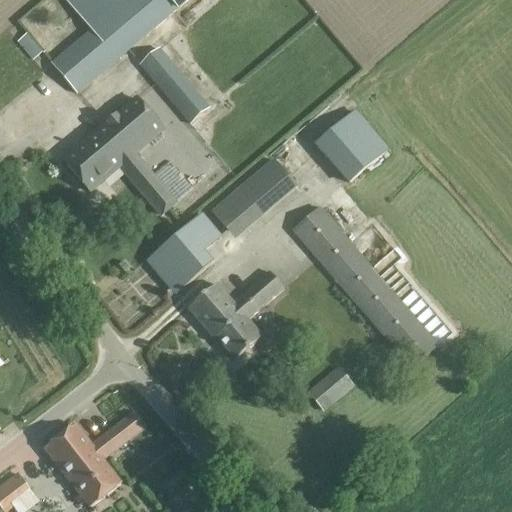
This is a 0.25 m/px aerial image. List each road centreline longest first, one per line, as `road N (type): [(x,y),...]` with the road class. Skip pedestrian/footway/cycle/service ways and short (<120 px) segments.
road 1 (unclassified): [(124,366),(0,180)]
road 2 (unclassified): [(252,511),(124,366)]
road 3 (unclassified): [(0,463),(124,366)]
